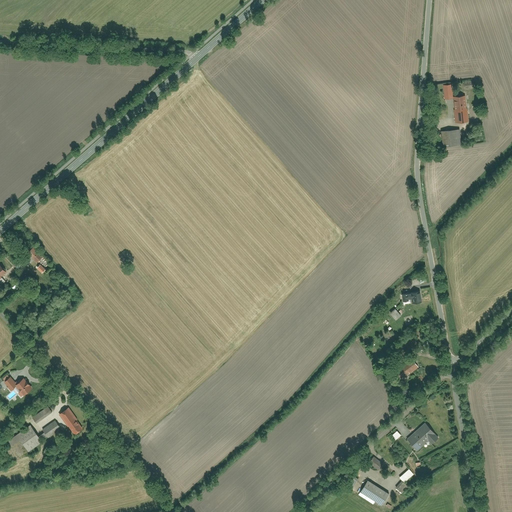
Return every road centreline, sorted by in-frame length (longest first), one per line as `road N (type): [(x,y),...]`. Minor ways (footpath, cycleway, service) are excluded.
road 1 (unclassified): [(450,363),(418,161),(430,0)]
road 2 (tertiary): [(0,231),(194,59)]
road 3 (unclassified): [(0,40),(189,51),(194,59)]
road 4 (unclassified): [(324,481),(450,363)]
road 5 (unclassified): [(477,511),(450,363)]
road 6 (track): [(87,414),(178,511)]
road 7 (unclassified): [(0,315),(87,414)]
